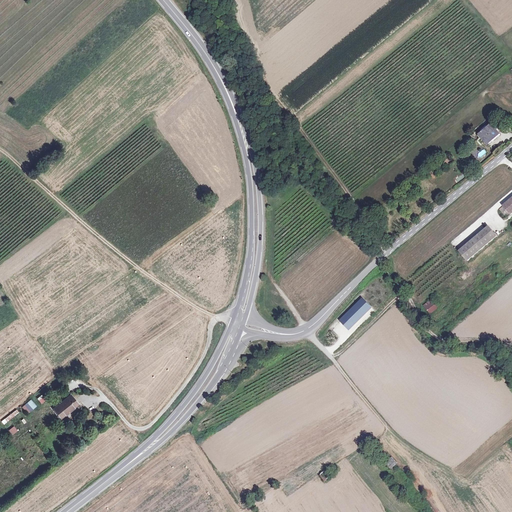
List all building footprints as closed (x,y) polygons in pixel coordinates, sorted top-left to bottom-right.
[(477,131),(480,135),(492,125),(496,121),(493,117),(477,131)] [(492,125),(480,135),(482,137),(477,141),(478,142),(479,142),(483,139),(488,145),(500,135),(498,132),(502,128),(497,123),(493,126),(492,125)] [(437,165),(441,169),(451,160),(448,156),(437,165)] [(500,209),(507,217),(511,214),(511,212),(511,198),(504,206),(500,209)] [(485,230),(457,254),(465,264),(493,239),(485,230)] [(424,306),(431,314),(438,307),(432,299),(424,306)] [(369,310),(361,301),(349,312),(351,314),(345,320),(351,327),(369,310)] [(351,314),(349,312),(338,322),(347,331),(351,327),(345,320),(351,314)] [(37,399),(41,404),(46,401),(42,395),(37,399)] [(61,418),(78,404),(71,395),(54,409),(61,418)] [(27,412),(32,408),(27,403),(23,407),(27,412)] [(17,410),(1,421),(3,424),(19,413),(17,410)] [(12,435),(18,431),(14,426),(9,430),(12,435)] [(391,458),(387,461),(393,468),(397,464),(391,458)] [(325,471),(320,475),(324,481),(329,478),(325,471)]
